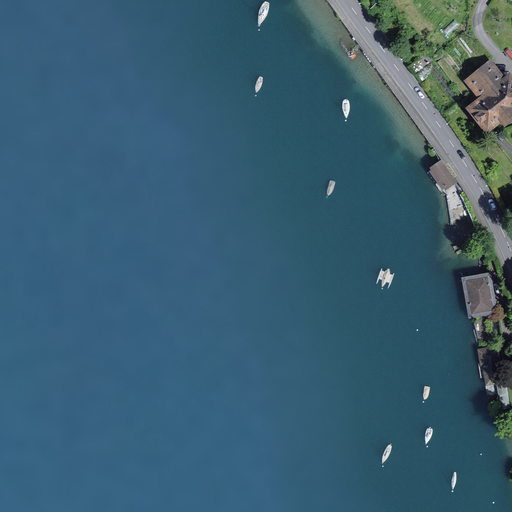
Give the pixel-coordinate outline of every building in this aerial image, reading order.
[(435,60),(428,51),(408,67),(421,83),(431,75),(451,101),(441,109),(447,117),(465,102),(432,61),(435,60)] [(511,81),(507,76),(503,79),(489,62),(462,83),(476,101),(460,114),(481,140),(497,127),(501,132),(511,123),(511,81)] [(441,163),(434,169),(446,187),(454,181),(441,163)] [(496,311),(488,275),(482,276),(465,279),(473,316),(496,311)] [(487,384),(503,381),(497,347),(480,349),(482,364),(485,364),(487,384)]
